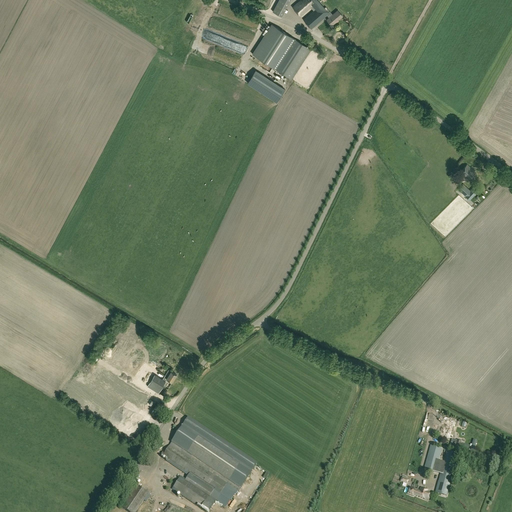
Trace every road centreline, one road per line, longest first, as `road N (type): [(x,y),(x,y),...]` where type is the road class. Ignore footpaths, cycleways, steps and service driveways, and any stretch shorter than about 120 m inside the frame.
road 1 (unclassified): [(108,511),(200,367),(289,288),(387,83)]
road 2 (unclassified): [(387,83),(319,40),(227,0)]
road 3 (unclassified): [(511,173),(387,83)]
